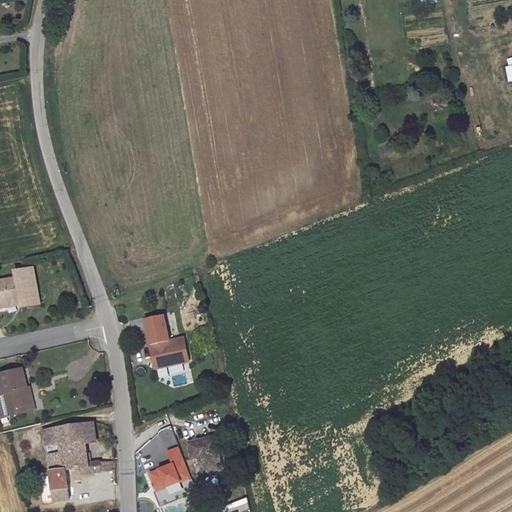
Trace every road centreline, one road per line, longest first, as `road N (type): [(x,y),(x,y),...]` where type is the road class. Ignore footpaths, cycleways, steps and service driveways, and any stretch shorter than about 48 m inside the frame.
road 1 (unclassified): [(110,325),(41,129),(36,68),(44,0)]
road 2 (unclassified): [(128,511),(110,325)]
